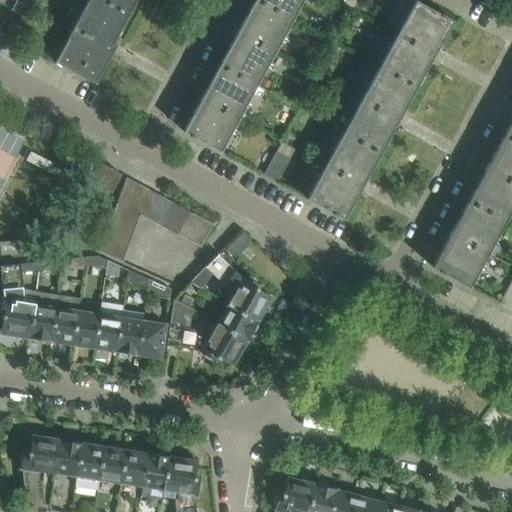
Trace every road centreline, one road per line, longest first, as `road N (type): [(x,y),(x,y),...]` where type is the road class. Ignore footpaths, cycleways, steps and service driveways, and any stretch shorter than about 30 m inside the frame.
road 1 (residential): [(260,424),(511,491)]
road 2 (residential): [(388,283),(511,56)]
road 3 (residential): [(0,384),(239,420)]
road 4 (residential): [(346,260),(139,147)]
road 5 (residential): [(260,424),(346,260)]
road 6 (residential): [(139,147),(219,0)]
road 7 (residential): [(139,147),(0,72)]
road 8 (residential): [(511,350),(388,283)]
